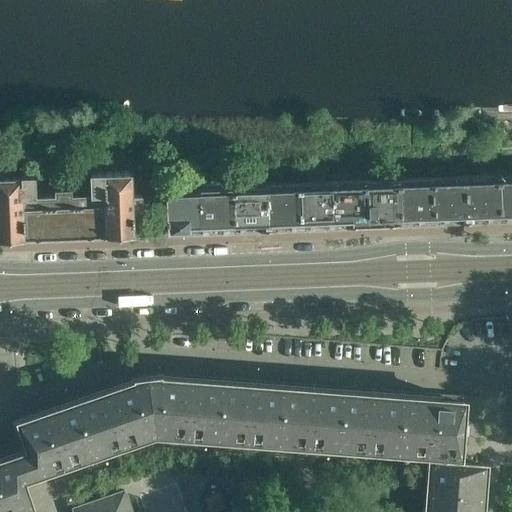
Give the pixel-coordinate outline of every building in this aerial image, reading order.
[(86,152),(86,141),(60,142),(61,153),(86,152)] [(61,153),(60,142),(35,143),(35,154),(61,153)] [(141,210),(140,193),(131,194),(131,172),(103,173),(103,170),(88,171),(89,192),(71,193),(70,187),(62,188),(64,235),(133,232),(132,210),(141,210)] [(0,237),(64,235),(62,188),(53,188),(54,193),(35,194),(34,173),(19,173),(20,176),(0,176),(0,237)] [(511,217),(511,179),(465,181),(466,219),(511,217)] [(466,219),(465,181),(431,182),(433,220),(466,219)] [(433,220),(431,182),(398,184),(400,222),(433,220)] [(400,222),(398,184),(365,185),(366,223),(400,222)] [(366,223),(365,185),(332,186),(333,224),(366,223)] [(333,224),(332,186),(299,188),(300,226),(333,224)] [(300,226),(299,188),(265,189),(267,227),(300,226)] [(267,227),(265,189),(232,190),(234,228),(267,227)] [(234,228),(232,190),(199,192),(200,230),(234,228)] [(200,230),(199,192),(165,193),(166,231),(200,230)] [(250,403),(220,401),(190,399),(191,378),(160,375),(160,381),(136,384),(135,382),(134,379),(105,389),(111,407),(140,397),(152,431),(157,431),(432,452),(427,511),(480,511),(484,466),(457,464),(458,454),(462,402),(448,401),(448,402),(447,418),(430,417),(400,415),(370,413),(340,410),(310,408),(280,406),(250,403)] [(220,401),(221,380),(191,378),(190,399),(220,401)] [(250,403),(251,382),(221,380),(220,401),(250,403)] [(280,406),(282,385),(251,382),(250,403),(280,406)] [(310,408),(312,387),(282,385),(280,406),(310,408)] [(340,410),(342,389),(312,387),(310,408),(340,410)] [(111,407),(105,389),(77,399),(83,417),(111,407)] [(370,413),(372,392),(342,389),(340,410),(370,413)] [(400,415),(402,394),(372,392),(370,413),(400,415)] [(430,417),(431,399),(432,400),(432,396),(402,394),(400,415),(430,417)] [(0,511),(12,511),(30,506),(20,477),(152,431),(140,397),(111,407),(83,417),(55,427),(25,437),(30,451),(0,461),(0,511)] [(83,417),(77,399),(48,409),(55,427),(83,417)] [(447,418),(448,402),(448,401),(432,400),(431,399),(430,417),(447,418)] [(55,427),(48,409),(19,419),(25,437),(55,427)] [(132,511),(125,490),(73,508),(74,511),(132,511)]
